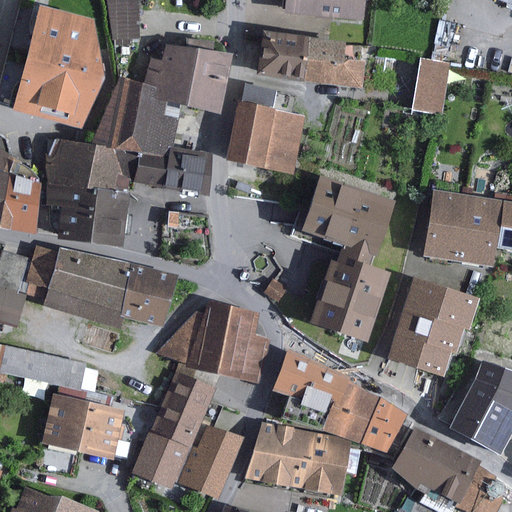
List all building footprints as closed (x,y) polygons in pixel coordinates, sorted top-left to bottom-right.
[(137,0),(104,0),(111,43),(139,39),(137,0)] [(356,0),(279,0),(279,11),(355,19),(356,0)] [(87,20),(34,5),(17,58),(6,110),(73,129),(95,77),(87,20)] [(459,30),(444,25),(438,44),(453,48),(459,30)] [(303,37),(258,32),(252,76),(298,81),(303,37)] [(341,43),(303,37),(298,81),(355,88),(358,61),(340,59),(341,43)] [(158,61),(148,58),(140,83),(158,87),(155,100),(176,105),(212,113),(228,55),(209,52),(211,42),(183,39),(181,47),(162,44),(158,61)] [(445,64),(415,60),(408,108),(438,112),(445,64)] [(140,83),(116,77),(86,143),(164,158),(167,148),(176,105),(155,100),(158,87),(140,83)] [(241,84),(237,102),(269,109),(273,91),(241,84)] [(260,168),(272,109),(269,109),(237,102),(234,102),(222,160),(260,168)] [(303,116),(272,109),(260,168),(290,174),(303,116)] [(86,143),(51,138),(42,157),(43,185),(80,189),(121,192),(124,181),(158,189),(164,158),(86,143)] [(208,155),(167,148),(164,158),(158,189),(204,197),(208,155)] [(0,162),(0,213),(10,178),(12,171),(0,162)] [(387,202),(315,176),(295,230),(338,246),(332,263),(325,260),(303,322),(363,344),(388,276),(364,267),(387,202)] [(10,178),(0,213),(0,228),(33,236),(36,183),(10,178)] [(80,189),(43,185),(42,206),(56,207),(54,240),(117,248),(124,193),(121,192),(80,189)] [(451,261),(462,195),(428,189),(417,255),(451,261)] [(497,200),(462,195),(451,261),(487,267),(490,248),(497,200)] [(511,202),(497,200),(490,248),(511,251),(511,202)] [(177,214),(166,213),(165,228),(175,229),(177,214)] [(54,251),(32,246),(28,259),(16,293),(25,295),(41,300),(39,307),(112,327),(114,316),(127,264),(55,247),(54,251)] [(28,259),(0,251),(0,287),(16,293),(28,259)] [(127,264),(114,316),(157,328),(172,275),(127,264)] [(477,299),(412,278),(401,311),(462,330),(467,331),(477,299)] [(262,293),(275,302),(284,289),(271,280),(262,293)] [(16,293),(0,287),(0,322),(15,327),(25,295),(16,293)] [(257,315),(205,301),(200,313),(183,363),(178,361),(173,372),(190,380),(193,371),(255,385),(267,340),(251,336),(257,315)] [(462,330),(401,311),(393,335),(448,353),(454,355),(462,330)] [(183,363),(200,313),(194,312),(155,353),(178,361),(183,363)] [(448,353),(393,335),(385,359),(440,377),(448,353)] [(83,364),(1,346),(0,351),(0,373),(77,391),(83,364)] [(318,430),(342,385),(346,378),(286,349),(267,392),(284,398),(276,418),(318,430)] [(511,373),(477,361),(470,380),(443,430),(495,455),(511,424),(511,411),(507,407),(511,399),(511,373)] [(190,380),(173,372),(148,429),(186,447),(212,390),(190,380)] [(342,385),(318,430),(381,454),(402,415),(377,399),(342,385)] [(120,413),(49,396),(38,443),(109,460),(120,413)] [(312,434),(260,424),(240,479),(301,491),(312,434)] [(194,449),(189,447),(174,483),(213,500),(239,439),(204,425),(194,449)] [(477,463),(410,428),(388,468),(411,490),(415,484),(452,504),(475,465),(477,463)] [(186,447),(148,429),(128,473),(166,491),(186,447)] [(346,443),(312,434),(301,491),(336,497),(340,473),(354,475),(357,451),(345,450),(346,443)] [(475,465),(452,504),(449,508),(460,511),(491,511),(497,502),(478,492),(488,474),(475,465)] [(484,494),(486,496),(488,497),(491,498),(494,497),(496,496),(498,494),(499,491),(499,489),(499,486),(497,484),(495,482),(492,481),(490,481),(487,482),(485,484),(484,486),(483,489),(483,491),(484,494)] [(42,497),(22,489),(12,511),(8,510),(7,511),(91,511),(55,496),(42,497)]
